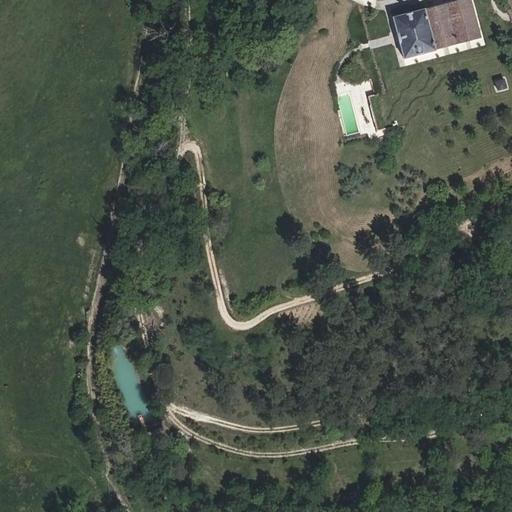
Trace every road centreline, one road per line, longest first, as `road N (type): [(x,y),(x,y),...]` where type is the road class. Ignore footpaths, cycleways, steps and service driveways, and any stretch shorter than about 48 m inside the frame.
road 1 (track): [(113,483),(95,409),(90,325),(153,0)]
road 2 (track): [(345,511),(511,484)]
